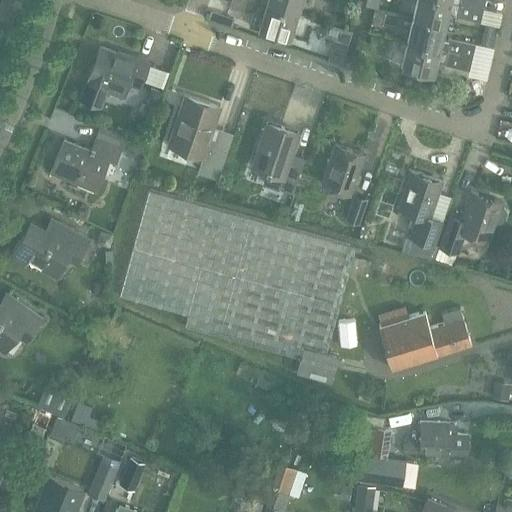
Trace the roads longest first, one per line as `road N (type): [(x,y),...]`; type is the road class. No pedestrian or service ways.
road 1 (residential): [(191,29),(474,136),(511,0)]
road 2 (unclassified): [(0,139),(53,0)]
